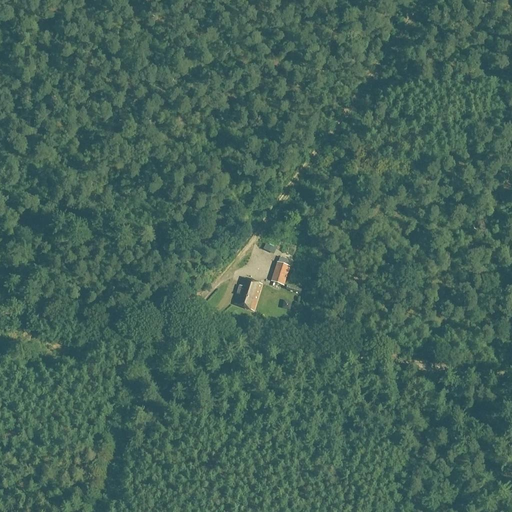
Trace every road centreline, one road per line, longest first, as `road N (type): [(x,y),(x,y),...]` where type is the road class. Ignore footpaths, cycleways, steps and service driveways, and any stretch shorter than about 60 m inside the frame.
road 1 (track): [(167,337),(295,184),(417,0)]
road 2 (track): [(511,374),(167,337)]
road 3 (track): [(167,337),(119,420),(93,511)]
road 4 (track): [(167,337),(0,314)]
